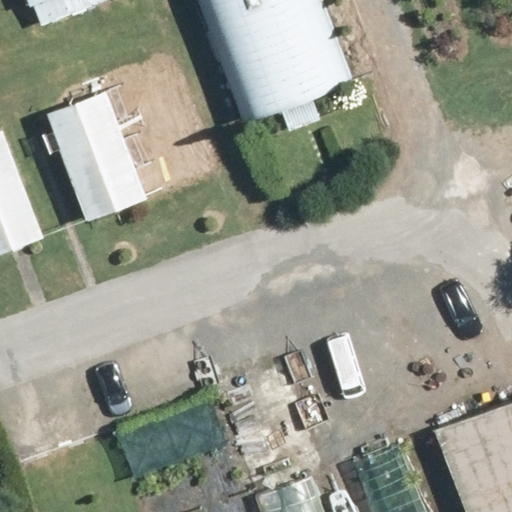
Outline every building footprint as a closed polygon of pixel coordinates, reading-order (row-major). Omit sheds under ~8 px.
[(26,0),(36,25),(101,0),(26,0)] [(330,0),(197,0),(240,122),(359,80),(330,0)] [(169,59),(43,110),(86,218),(213,167),(169,59)] [(2,125),(0,125),(0,251),(43,236),(2,125)] [(117,427),(146,511),(255,511),(248,491),(213,393),(117,427)] [(511,511),(511,398),(432,429),(331,468),(347,511),(511,511)] [(329,511),(314,468),(248,491),(255,511),(329,511)]
